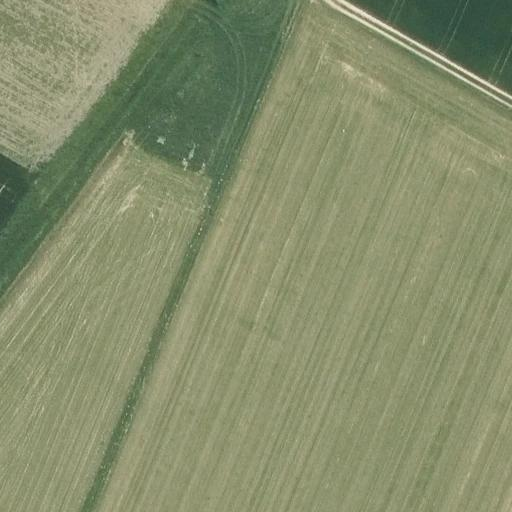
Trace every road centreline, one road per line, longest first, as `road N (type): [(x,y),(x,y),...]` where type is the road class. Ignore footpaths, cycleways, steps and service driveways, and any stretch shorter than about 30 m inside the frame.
road 1 (track): [(85,511),(297,0)]
road 2 (track): [(330,0),(511,104)]
